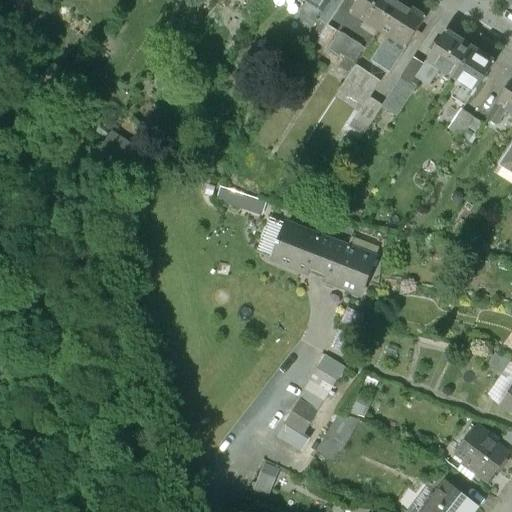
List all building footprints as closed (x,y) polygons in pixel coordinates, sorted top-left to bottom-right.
[(328,0),(305,0),(309,2),(300,16),(313,24),(328,0)] [(398,0),(397,0),(358,0),(351,13),(378,31),(398,0)] [(426,18),(398,0),(378,31),(406,49),(426,18)] [(348,56),(345,64),(355,69),(368,42),(343,31),(334,49),(348,56)] [(474,50),(446,31),(417,79),(429,86),(440,70),(455,79),(456,79),(474,50)] [(496,64),(474,50),(456,79),(464,84),(476,92),(480,86),(485,89),(493,77),(489,74),(496,64)] [(417,87),(402,77),(382,107),(398,117),(417,87)] [(511,81),(497,103),(507,110),(511,113),(511,81)] [(464,84),(454,98),(466,105),(473,95),(474,96),(476,92),(464,84)] [(507,110),(497,103),(487,119),(496,125),(507,110)] [(469,140),(486,122),(468,106),(451,124),(469,140)] [(511,150),(503,164),(511,169),(511,150)] [(267,203),(221,187),(217,201),(263,216),(267,203)] [(322,237),(287,224),(273,259),(308,272),(322,238),(322,237)] [(374,258),(322,238),(311,266),(329,273),(337,276),(339,271),(365,281),(374,258)] [(337,276),(329,273),(327,280),(361,293),(365,281),(339,271),(337,276)] [(325,355),(298,400),(300,402),(287,423),(304,434),(344,367),(325,355)] [(511,386),(501,402),(511,409),(511,386)] [(342,408),(323,452),(343,460),(362,417),(342,408)] [(511,456),(472,428),(453,454),(494,483),(511,458),(511,456)] [(267,461),(257,487),(274,493),(283,466),(267,461)] [(446,483),(423,511),(461,511),(470,501),(446,483)]
